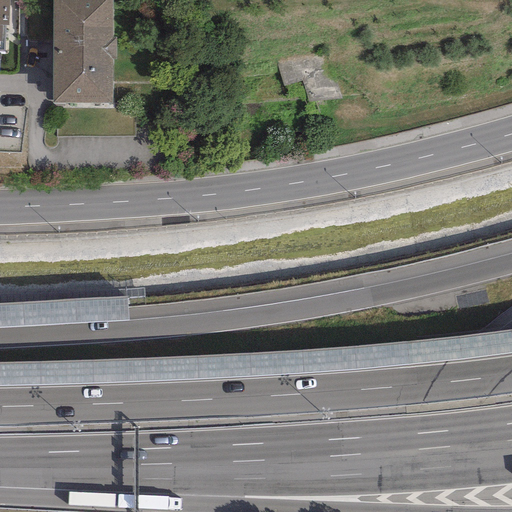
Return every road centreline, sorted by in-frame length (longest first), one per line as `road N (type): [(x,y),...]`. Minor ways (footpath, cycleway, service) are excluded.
road 1 (motorway): [(511,260),(246,316),(0,337)]
road 2 (tertiary): [(511,134),(367,170),(203,194),(0,208)]
road 3 (motorway): [(511,373),(248,396),(0,405)]
road 4 (motorway): [(0,467),(250,461),(511,440)]
road 5 (motorway): [(0,480),(367,511)]
road 6 (motorway): [(511,332),(452,404),(435,457),(430,511)]
